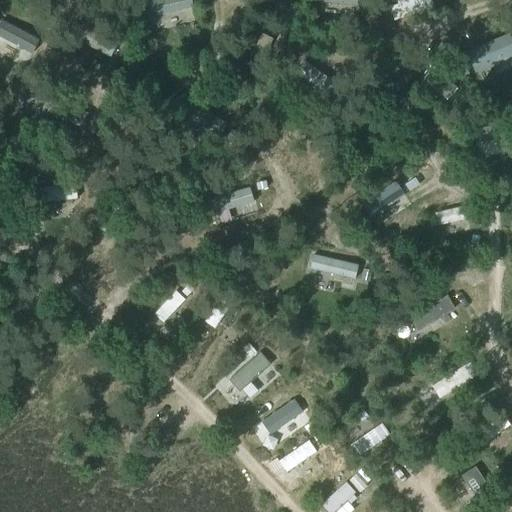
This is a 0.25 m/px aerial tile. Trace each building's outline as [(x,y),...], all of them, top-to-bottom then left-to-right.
[(146,0),(141,1),(145,20),(193,9),(191,0),(146,0)] [(0,30),(14,30),(13,15),(0,15),(0,30)] [(511,48),(508,37),(460,53),(469,81),(511,66),(511,48)] [(468,77),(462,64),(454,67),(459,80),(468,77)] [(471,124),(480,148),(502,140),(493,116),(471,124)] [(413,178),(403,185),(407,192),(418,185),(413,178)] [(43,179),(34,180),(36,188),(45,187),(43,179)] [(265,181),(255,184),(257,191),(267,188),(265,181)] [(383,182),(359,204),(370,215),(394,193),(383,182)] [(429,203),(433,221),(453,217),(450,199),(429,203)] [(476,245),(478,237),(471,235),(469,243),(476,245)] [(360,280),(369,282),(372,272),(363,269),(360,280)] [(189,283),(181,292),(186,297),(194,288),(189,283)] [(436,298),(444,293),(439,284),(431,289),(436,298)] [(216,287),(197,311),(210,321),(229,298),(216,287)] [(447,297),(401,321),(412,342),(458,319),(447,297)] [(255,353),(248,344),(242,349),(249,358),(255,353)] [(279,399),(249,429),(266,445),(296,415),(279,399)] [(356,416),(360,423),(367,418),(362,411),(356,416)] [(378,417),(348,437),(358,451),(387,431),(378,417)] [(484,438),(499,435),(496,421),(482,424),(484,438)] [(310,423),(304,428),(309,435),(315,430),(310,423)] [(307,435),(273,451),(281,468),(315,452),(307,435)] [(321,437),(314,441),(319,448),(325,444),(321,437)] [(355,475),(348,481),(358,493),(365,487),(355,475)] [(511,480),(510,477),(499,485),(505,494),(511,489),(511,480)]
